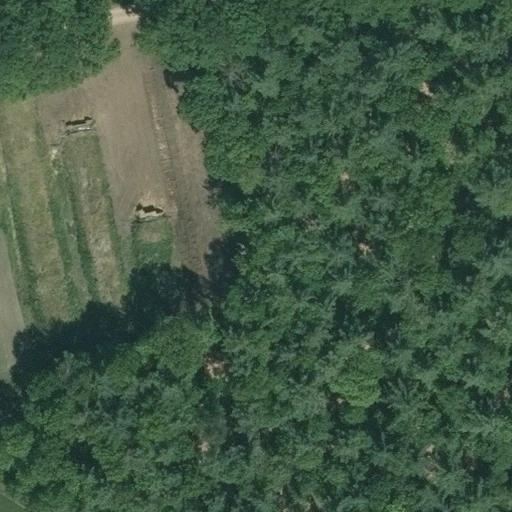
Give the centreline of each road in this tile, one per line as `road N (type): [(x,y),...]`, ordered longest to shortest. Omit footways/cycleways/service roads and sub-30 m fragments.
road 1 (track): [(0,42),(207,0)]
road 2 (track): [(511,150),(499,0)]
